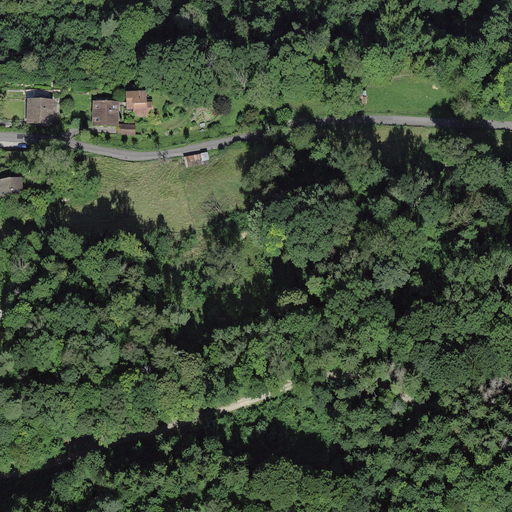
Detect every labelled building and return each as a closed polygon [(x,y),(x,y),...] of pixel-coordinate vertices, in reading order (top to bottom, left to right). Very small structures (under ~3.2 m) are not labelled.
[(147,96),(126,97),(127,113),(133,113),(133,120),(154,120),(154,105),(147,106),(147,96)] [(54,105),(28,104),(26,127),(53,128),(54,105)] [(120,108),(94,107),(93,129),(119,130),(120,108)] [(121,124),(121,136),(138,137),(138,124),(121,124)] [(23,175),(0,177),(0,194),(1,201),(26,198),(23,175)] [(10,442),(0,442),(0,452),(11,452),(10,442)]
